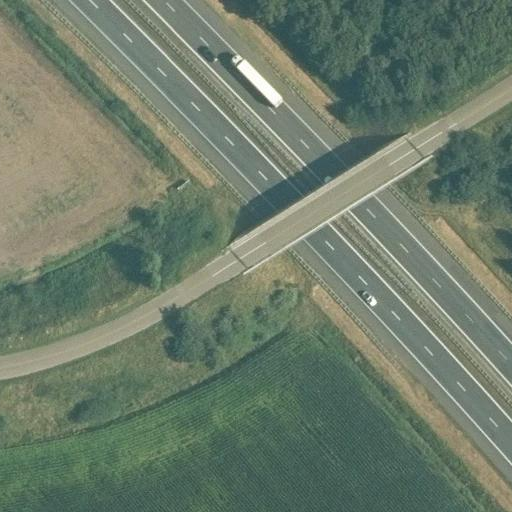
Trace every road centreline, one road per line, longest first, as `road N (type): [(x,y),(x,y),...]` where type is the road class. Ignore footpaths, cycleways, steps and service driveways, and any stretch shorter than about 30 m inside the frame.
road 1 (motorway): [(85,0),(300,212),(511,446)]
road 2 (unclassified): [(0,370),(99,344),(511,89)]
road 3 (motorway): [(511,365),(160,0)]
